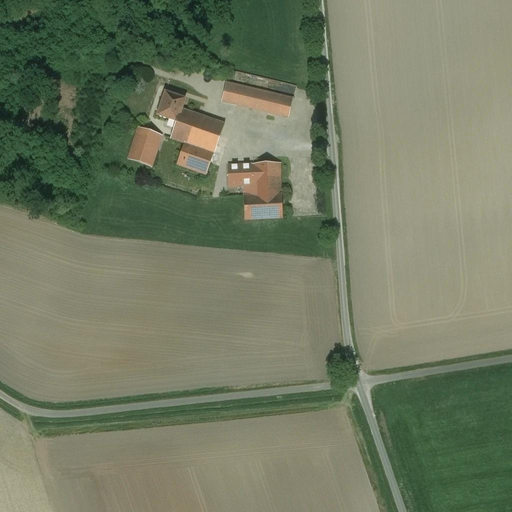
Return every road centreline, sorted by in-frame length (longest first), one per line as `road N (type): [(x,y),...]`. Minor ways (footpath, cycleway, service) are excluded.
road 1 (unclassified): [(318,0),(357,383)]
road 2 (unclassified): [(357,383),(65,414),(30,411),(0,394)]
road 3 (unclassified): [(511,359),(357,383)]
road 4 (unclassified): [(357,383),(401,511)]
